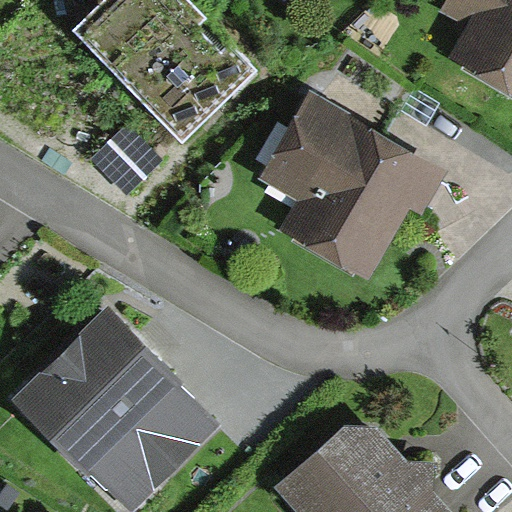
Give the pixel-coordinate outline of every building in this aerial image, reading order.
[(258,72),(187,0),(109,0),(74,34),(183,145),(258,72)] [(511,0),(452,0),(452,1),(484,17),(462,61),(511,86),(511,0)] [(453,163),(316,93),(272,178),(313,199),(296,231),(392,281),(453,163)] [(134,511),(222,424),(107,310),(16,401),(128,511),(134,511)] [(453,511),(370,415),(289,485),(311,511),(453,511)]
